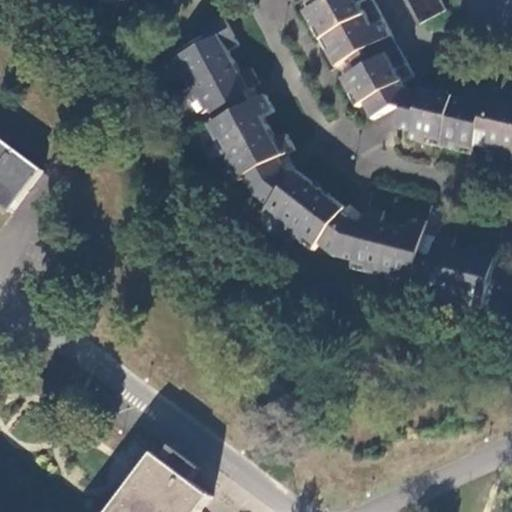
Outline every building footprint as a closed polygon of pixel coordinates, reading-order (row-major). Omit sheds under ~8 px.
[(313,0),(317,8),(311,12),(341,67),(378,47),(384,58),(347,78),(362,105),(368,102),(376,117),(398,105),(390,89),(407,81),(418,75),(376,0),(313,0)] [(449,7),(445,0),(411,0),(423,21),(449,7)] [(488,306),(500,256),(502,245),(486,241),(484,252),(456,245),(459,234),(442,230),(434,263),(421,260),(431,220),(413,216),(410,228),(387,222),(390,210),(371,204),(370,212),(363,237),(349,234),(338,225),(351,209),(302,170),(288,186),(278,178),(270,164),(300,149),(291,133),(281,139),(268,116),(280,110),(271,94),(241,110),(235,98),(265,83),(256,66),(245,71),(233,49),(244,43),(227,12),(203,24),(209,34),(212,40),(185,55),(191,67),(184,71),(201,102),(208,98),(220,121),(214,125),(222,141),(228,138),(234,148),(228,152),(236,167),(243,164),(259,193),(285,213),(280,219),(308,241),(313,235),(339,255),(371,263),(369,270),(387,274),(389,268),(402,271),(400,278),(442,288),(441,295),(456,299),(458,292),(472,295),(471,302),(488,306)] [(390,89),(398,105),(408,107),(409,105),(422,108),(426,92),(412,89),(407,81),(390,89)] [(409,105),(408,107),(403,127),(417,131),(415,139),(433,143),(435,135),(446,138),(444,146),(462,151),(464,142),(476,145),(488,98),(500,101),(490,141),(504,145),(503,152),(511,154),(511,87),(491,82),(489,90),(473,86),(470,97),(427,87),(426,92),(422,108),(409,105)] [(0,205),(14,216),(46,174),(0,139),(0,205)] [(175,449),(165,462),(194,485),(204,472),(175,449)] [(205,511),(215,500),(194,485),(165,462),(158,457),(115,511),(205,511)]
